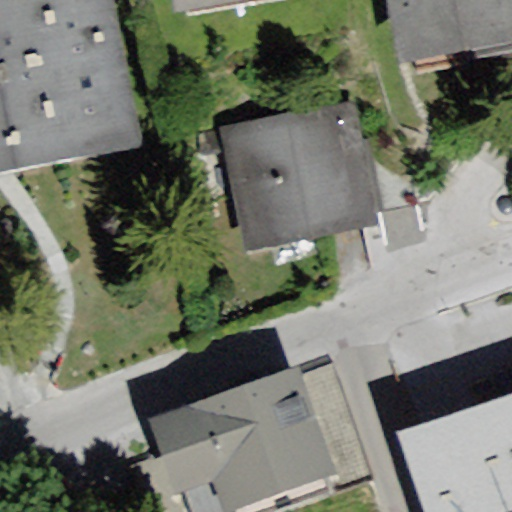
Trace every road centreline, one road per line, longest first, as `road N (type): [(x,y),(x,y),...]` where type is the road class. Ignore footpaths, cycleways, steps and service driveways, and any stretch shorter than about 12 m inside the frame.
road 1 (residential): [(0,455),(351,319)]
road 2 (residential): [(351,319),(416,511)]
road 3 (residential): [(351,319),(511,263)]
